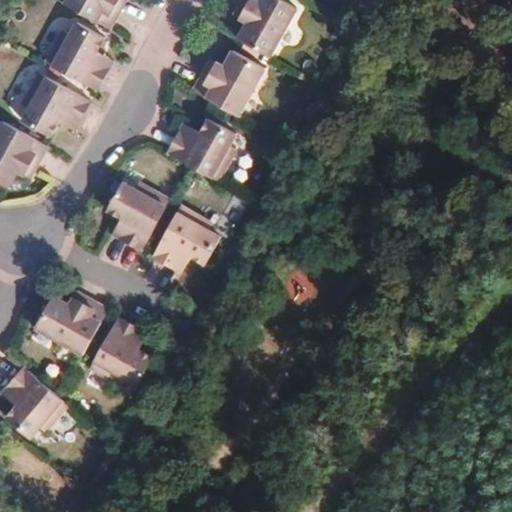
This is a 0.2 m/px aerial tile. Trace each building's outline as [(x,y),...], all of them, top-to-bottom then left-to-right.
[(64,0),(61,6),(106,32),(119,9),(114,5),(116,0),(64,0)] [(124,0),(116,0),(114,5),(119,9),(124,0)] [(274,0),(238,0),(235,6),(242,11),(236,21),(241,24),(232,40),(264,58),(292,9),(274,0)] [(229,17),(236,21),(242,11),(235,6),(229,17)] [(59,33),(41,64),(91,92),(103,71),(91,63),(96,55),(92,52),(99,40),(73,24),(65,37),(59,33)] [(190,94),(236,119),(263,70),(231,53),(223,68),(217,65),(212,75),(204,71),(190,94)] [(108,62),(96,55),(91,63),(103,71),(108,62)] [(212,75),(217,65),(209,61),(204,71),(212,75)] [(53,122),(57,124),(61,116),(74,123),(86,101),(36,73),(18,103),(25,107),(18,120),(45,134),(53,122)] [(61,116),(57,124),(69,132),(74,123),(61,116)] [(167,157),(187,169),(216,185),(234,154),(229,152),(236,139),(208,124),(201,137),(198,135),(194,143),(180,136),(167,157)] [(49,152),(3,126),(0,130),(0,189),(6,193),(15,178),(23,182),(29,172),(35,176),(49,152)] [(184,128),(180,136),(194,143),(198,135),(184,128)] [(29,172),(23,182),(30,186),(35,176),(29,172)] [(118,221),(115,225),(123,230),(116,243),(137,255),(167,203),(137,185),(132,193),(120,186),(104,213),(118,221)] [(146,260),(167,273),(174,260),(183,265),(186,260),(198,267),(214,241),(202,233),(206,226),(176,209),(146,260)] [(123,230),(115,225),(108,238),(116,243),(123,230)] [(174,260),(167,273),(175,277),(183,265),(174,260)] [(75,307),(79,301),(70,296),(66,302),(75,307)] [(30,332),(77,359),(102,314),(79,301),(75,307),(66,302),(62,308),(47,300),(30,332)] [(129,359),(132,355),(124,350),(131,338),(109,325),(80,375),(110,392),(114,386),(125,393),(140,367),(129,359)] [(138,343),(131,338),(124,350),(132,355),(138,343)] [(53,401),(17,371),(2,389),(13,398),(6,406),(9,408),(0,418),(0,420),(24,441),(33,430),(38,435),(61,407),(53,401)] [(13,398),(2,389),(0,391),(0,401),(6,406),(13,398)]
